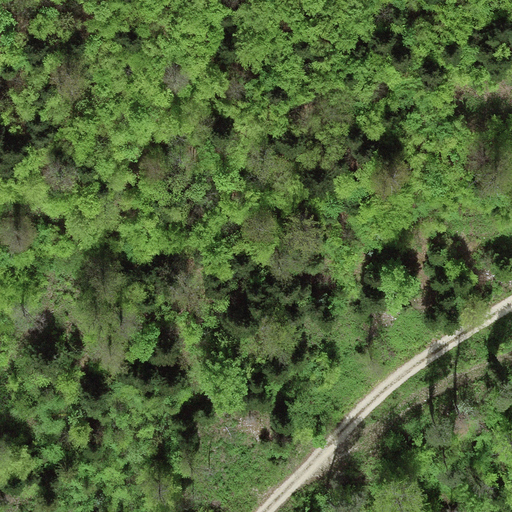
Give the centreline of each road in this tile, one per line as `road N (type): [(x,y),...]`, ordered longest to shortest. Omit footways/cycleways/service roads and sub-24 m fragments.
road 1 (track): [(0,33),(34,144),(58,275),(42,322),(0,361)]
road 2 (track): [(511,306),(410,367),(268,511)]
road 3 (track): [(511,362),(441,388),(304,474)]
